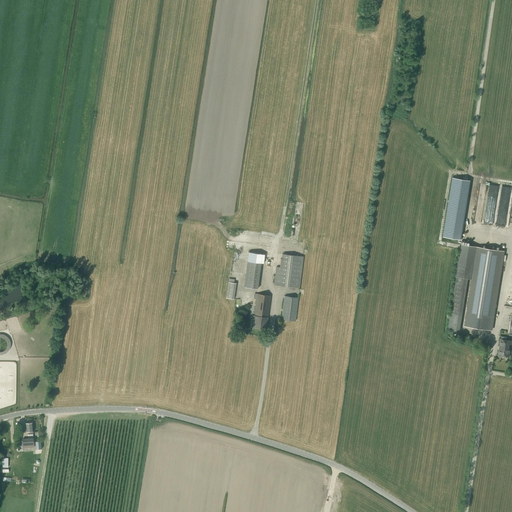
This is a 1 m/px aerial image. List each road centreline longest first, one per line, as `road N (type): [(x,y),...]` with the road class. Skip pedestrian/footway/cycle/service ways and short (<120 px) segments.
road 1 (unclassified): [(411,511),(332,465),(160,413),(58,410),(0,420)]
road 2 (track): [(281,237),(317,0)]
road 3 (track): [(469,172),(493,0)]
